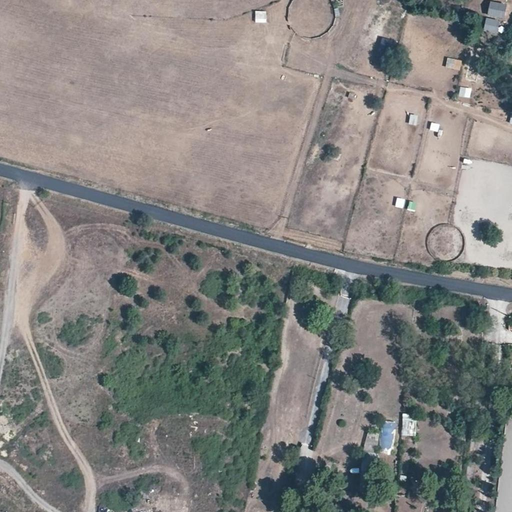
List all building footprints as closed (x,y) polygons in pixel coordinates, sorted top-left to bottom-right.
[(503,18),(505,5),(491,2),(489,15),(503,18)] [(256,11),(256,23),(267,24),(267,12),(256,11)] [(498,21),(487,18),(484,31),(495,33),(498,21)] [(376,65),(390,68),(396,41),(382,38),(376,65)] [(445,67),(460,71),(463,61),(448,57),(445,67)] [(471,98),(472,88),(460,87),(459,97),(471,98)] [(411,115),(410,125),(418,126),(419,116),(411,115)] [(430,131),(439,132),(440,124),(431,123),(430,131)] [(398,198),(396,207),(404,209),(406,200),(398,198)] [(410,202),(408,211),(415,212),(417,203),(410,202)] [(403,436),(416,437),(416,415),(403,415),(403,436)] [(185,427),(186,418),(178,417),(177,426),(185,427)] [(383,421),(382,451),(395,451),(396,422),(383,421)] [(183,442),(183,431),(172,431),(171,442),(183,442)] [(378,453),(382,433),(368,431),(364,450),(378,453)]
